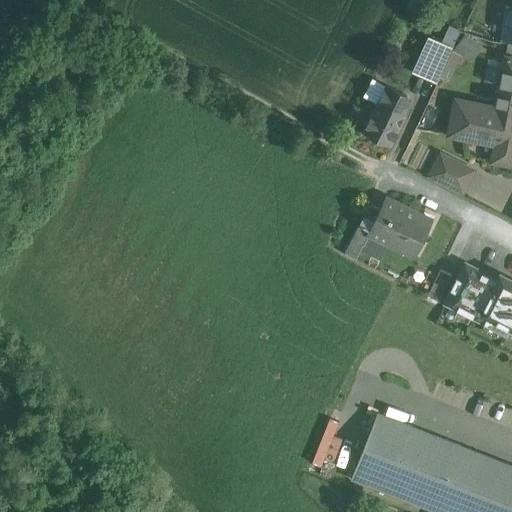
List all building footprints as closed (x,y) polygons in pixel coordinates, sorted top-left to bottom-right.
[(511,9),(504,8),(500,42),(508,42),(511,42),(511,9)] [(451,47),(429,37),(414,70),(436,81),(451,47)] [(511,57),(505,57),(495,106),(456,98),(449,134),(467,138),(468,137),(496,142),(492,160),(511,164),(511,57)] [(407,95),(387,85),(363,131),(378,139),(383,143),(389,144),(391,145),(406,115),(399,111),(407,95)] [(473,170),(441,154),(431,175),(463,191),(473,170)] [(431,221),(387,199),(386,200),(378,195),(369,213),(377,217),(375,222),(371,220),(367,228),(371,230),(371,231),(415,253),(431,221)] [(445,302),(506,333),(509,326),(511,327),(511,282),(501,277),(503,274),(501,273),(498,279),(465,263),(445,302)] [(442,297),(451,271),(439,267),(430,293),(442,297)] [(508,511),(511,503),(511,470),(460,450),(462,445),(377,411),(351,477),(436,511),(438,505),(455,511),(508,511)] [(321,472),(326,455),(336,458),(344,431),(324,425),(312,469),(321,472)]
